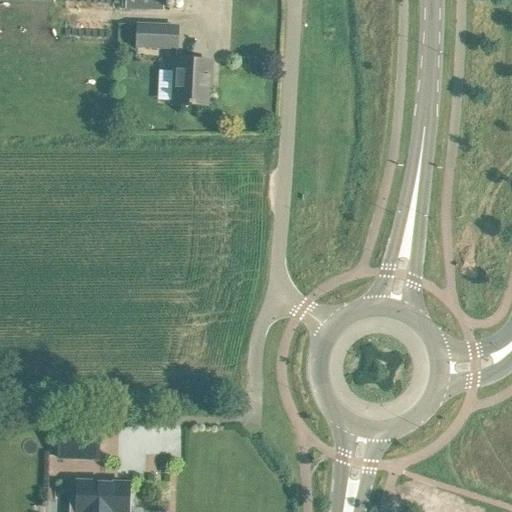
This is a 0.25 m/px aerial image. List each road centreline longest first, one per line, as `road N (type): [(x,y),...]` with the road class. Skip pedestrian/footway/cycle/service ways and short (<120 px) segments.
road 1 (unclassified): [(334,332),(287,289),(282,240),(295,0)]
road 2 (unknown): [(287,289),(258,394),(144,429)]
road 3 (tertiary): [(410,215),(429,105),(432,0)]
